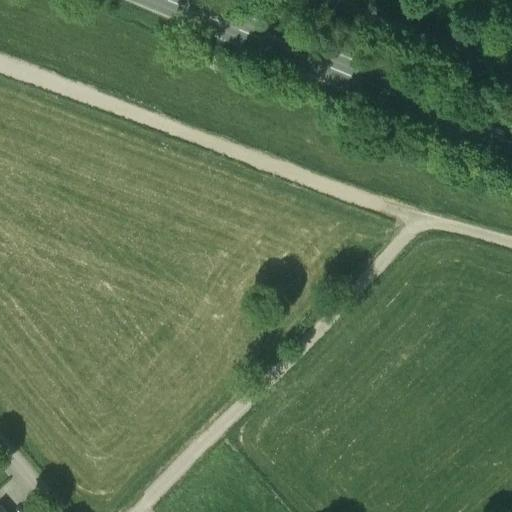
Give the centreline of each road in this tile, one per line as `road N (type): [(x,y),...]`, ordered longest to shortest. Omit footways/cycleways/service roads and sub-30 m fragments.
road 1 (track): [(0,68),(423,221)]
road 2 (track): [(147,498),(423,221)]
road 3 (primary): [(511,139),(169,0)]
road 4 (track): [(511,70),(328,0)]
